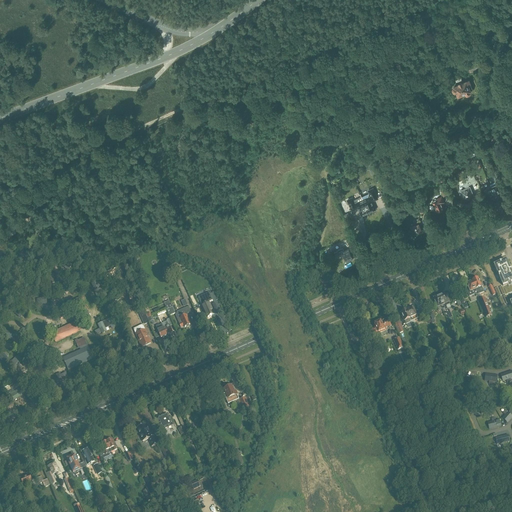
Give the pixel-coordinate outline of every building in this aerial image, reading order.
[(476,70),(477,71),(484,68),(480,57),(466,63),(470,73),(476,70)] [(468,91),(472,90),(468,80),(461,83),(461,82),(458,83),(459,84),(453,86),(453,87),(453,88),(452,89),(453,91),(454,92),(455,91),(457,96),(465,93),(465,94),(466,94),(468,94),(469,92),(468,91)] [(461,191),(465,200),(473,196),(468,185),(476,181),(471,170),(466,172),(469,177),(462,180),(466,189),(461,191)] [(489,185),(495,198),(497,197),(498,198),(501,196),(497,188),(500,187),(497,178),(493,179),(495,183),(489,185)] [(495,198),(489,185),(490,187),(485,190),(483,186),(480,187),(483,194),(486,193),(489,201),(493,200),(492,199),(495,198)] [(440,190),(443,197),(450,194),(447,187),(440,190)] [(370,194),(362,197),(368,212),(375,209),(372,202),(374,201),(378,199),(377,197),(373,188),(368,191),(369,193),(370,194)] [(352,198),(347,200),(351,209),(352,211),(354,210),(358,208),(361,215),(368,212),(362,197),(355,201),(354,200),(353,201),(352,198)] [(444,201),(441,197),(432,201),(437,212),(443,209),(440,203),(444,201)] [(418,219),(417,219),(413,221),(415,225),(410,227),(411,227),(410,228),(412,233),(413,233),(414,235),(415,235),(416,236),(419,234),(419,233),(423,231),(420,225),(421,224),(420,221),(419,222),(418,219)] [(32,220),(31,221),(30,221),(27,226),(33,230),(37,223),(32,220)] [(15,232),(11,225),(6,228),(7,230),(5,230),(8,236),(15,232)] [(40,236),(43,241),(50,236),(47,232),(46,232),(45,231),(43,233),(44,234),(40,236)] [(351,249),(357,247),(353,237),(347,240),(351,249)] [(44,246),(42,253),(48,255),(50,248),(44,246)] [(66,249),(61,246),(60,248),(59,247),(56,252),(62,256),(66,249)] [(338,251),(334,252),(336,257),(343,255),(346,262),(353,259),(349,249),(344,251),(342,248),(337,251),(338,251)] [(494,266),(497,274),(499,279),(503,287),(507,285),(511,283),(511,282),(511,273),(511,272),(510,269),(506,261),(502,263),(498,264),(494,266)] [(62,267),(67,271),(71,266),(66,262),(62,267)] [(477,279),(472,281),(477,292),(479,296),(477,297),(478,299),(484,313),(486,318),(492,316),(485,298),(482,300),(480,294),(484,292),(483,290),(482,287),(483,287),(481,283),(480,284),(478,278),(477,279)] [(467,288),(466,289),(468,293),(469,297),(475,295),(476,297),(477,296),(477,297),(479,296),(477,292),(472,281),(471,281),(471,282),(466,285),(467,288)] [(30,291),(28,285),(20,287),(22,293),(30,291)] [(66,285),(60,287),(61,289),(59,289),(61,295),(69,292),(66,285)] [(98,302),(108,298),(104,287),(94,291),(98,302)] [(3,295),(3,296),(7,299),(12,293),(5,289),(2,294),(3,295)] [(198,298),(202,306),(204,310),(203,310),(205,315),(205,314),(207,318),(214,315),(212,311),(213,311),(209,303),(213,301),(209,293),(198,298)] [(445,294),(439,296),(448,315),(447,315),(449,319),(452,318),(449,310),(448,310),(446,307),(450,305),(449,302),(450,302),(449,299),(448,300),(445,294)] [(448,315),(439,296),(433,299),(436,305),(434,305),(436,308),(437,308),(438,312),(442,310),(445,316),(447,315),(448,315)] [(89,319),(80,298),(75,301),(73,302),(75,307),(77,306),(84,322),(89,319)] [(175,314),(172,308),(169,302),(164,304),(169,317),(175,314)] [(22,316),(21,315),(24,312),(19,307),(14,313),(20,318),(22,316)] [(177,312),(176,316),(179,324),(181,328),(184,327),(185,328),(186,327),(186,328),(189,326),(190,325),(186,316),(191,314),(188,307),(177,312)] [(410,309),(407,310),(412,321),(418,318),(415,312),(413,308),(412,308),(412,307),(410,308),(410,309)] [(401,312),(401,313),(403,318),(402,318),(404,321),(404,320),(406,325),(410,323),(410,322),(412,321),(407,310),(403,312),(402,311),(401,312)] [(145,312),(139,314),(144,325),(150,323),(145,312)] [(112,318),(97,325),(102,334),(106,332),(105,328),(110,326),(112,329),(116,327),(112,318)] [(172,334),(170,327),(173,326),(170,319),(167,321),(168,324),(165,326),(165,324),(162,325),(161,325),(163,327),(167,336),(172,334)] [(381,321),(374,324),(374,325),(373,326),(374,329),(372,330),(375,335),(377,334),(385,330),(384,329),(391,326),(388,320),(382,323),(381,321)] [(53,336),(51,337),(52,340),(54,339),(55,342),(77,332),(77,331),(80,330),(77,322),(74,324),(74,323),(52,333),(53,336)] [(159,325),(156,327),(161,339),(167,336),(163,327),(161,325),(159,326),(159,325)] [(140,346),(141,346),(142,348),(150,345),(149,343),(149,342),(142,326),(133,330),(140,346)] [(6,340),(12,340),(13,333),(5,332),(4,338),(6,338),(6,340)] [(400,338),(394,340),(398,350),(404,347),(400,338)] [(81,351),(63,359),(64,362),(64,364),(65,363),(68,370),(75,367),(75,368),(78,367),(78,366),(94,359),(92,356),(91,354),(93,353),(92,351),(90,352),(84,339),(78,341),(77,340),(75,341),(78,348),(79,348),(81,351)] [(38,343),(31,342),(31,340),(28,340),(27,346),(32,347),(32,348),(37,349),(38,343)] [(7,358),(4,354),(2,353),(0,354),(0,361),(3,365),(8,360),(7,359),(8,358),(7,358)] [(21,363),(25,360),(21,354),(17,356),(10,362),(8,361),(6,365),(7,367),(11,368),(10,370),(13,372),(14,370),(15,371),(17,366),(21,363)] [(433,366),(431,363),(420,368),(421,371),(433,366)] [(47,384),(44,385),(47,391),(49,390),(50,391),(57,388),(58,388),(59,389),(60,389),(60,388),(61,388),(61,387),(61,386),(62,386),(63,386),(69,383),(68,381),(69,380),(71,379),(69,373),(66,374),(65,372),(63,373),(64,375),(61,376),(60,373),(56,375),(57,379),(51,382),(50,379),(46,381),(47,383),(47,384)] [(511,382),(510,379),(511,378),(511,376),(510,372),(501,375),(503,382),(506,381),(507,383),(511,382)] [(489,382),(489,384),(493,385),(493,382),(496,382),(497,376),(487,374),(486,381),(489,382)] [(226,394),(224,395),(228,405),(236,401),(239,400),(237,396),(238,396),(236,392),(234,393),(232,387),(228,389),(227,388),(225,389),(225,390),(224,391),(226,394)] [(23,389),(22,388),(19,391),(18,390),(12,393),(11,391),(8,393),(13,402),(23,396),(23,397),(26,394),(23,389)] [(471,397),(473,407),(479,406),(479,403),(482,402),(481,398),(478,399),(478,396),(471,397)] [(239,400),(238,401),(243,410),(244,410),(250,407),(246,399),(245,398),(239,400)] [(508,422),(511,417),(511,411),(510,410),(508,412),(506,411),(503,413),(505,415),(503,418),(508,422)] [(168,415),(158,419),(162,430),(172,426),(171,422),(173,421),(171,418),(169,419),(168,415)] [(491,429),(500,427),(499,420),(496,421),(495,418),(491,419),(492,422),(489,423),(491,429)] [(155,437),(152,438),(151,438),(148,432),(149,432),(147,428),(145,425),(137,429),(143,442),(149,440),(152,448),(159,445),(155,437)] [(112,439),(106,442),(110,453),(111,453),(114,451),(117,450),(112,439)] [(102,449),(98,451),(101,457),(102,457),(104,462),(107,460),(110,459),(113,458),(111,453),(110,453),(106,442),(100,445),(102,449)] [(93,467),(97,476),(101,474),(96,461),(94,462),(93,460),(88,449),(82,452),(86,461),(85,462),(87,466),(92,464),(93,467)] [(125,455),(129,462),(133,460),(130,452),(125,455)] [(243,464),(239,452),(233,454),(237,466),(243,464)] [(84,462),(77,465),(74,457),(67,460),(73,474),(80,471),(79,470),(82,468),(83,470),(86,469),(84,462)] [(55,464),(48,467),(50,472),(47,474),(52,485),(55,483),(52,475),(56,473),(57,476),(61,474),(58,468),(57,469),(55,464)] [(19,480),(22,486),(31,482),(28,476),(19,480)] [(50,485),(47,479),(43,481),(42,477),(34,480),(37,484),(39,483),(40,484),(42,483),(45,488),(50,485)] [(200,487),(197,481),(191,483),(194,489),(200,487)] [(143,492),(147,502),(152,500),(147,490),(143,492)] [(131,499),(126,501),(131,511),(136,511),(137,511),(136,509),(131,499)] [(76,511),(82,511),(78,503),(74,506),(76,511)]
